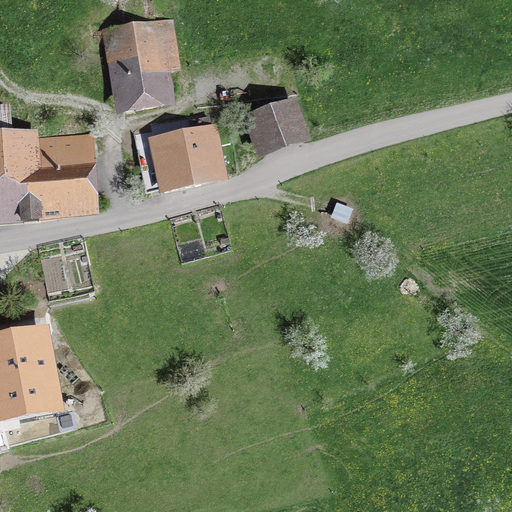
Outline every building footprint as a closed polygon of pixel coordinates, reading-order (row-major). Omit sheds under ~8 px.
[(165,100),(154,23),(114,28),(125,106),(165,100)] [(258,155),(299,140),(291,115),(250,130),(258,155)] [(130,140),(147,199),(221,180),(206,122),(196,125),(194,118),(148,129),(150,135),(130,140)] [(0,214),(80,211),(78,167),(0,170),(0,214)] [(0,347),(0,417),(49,410),(37,342),(0,347)]
